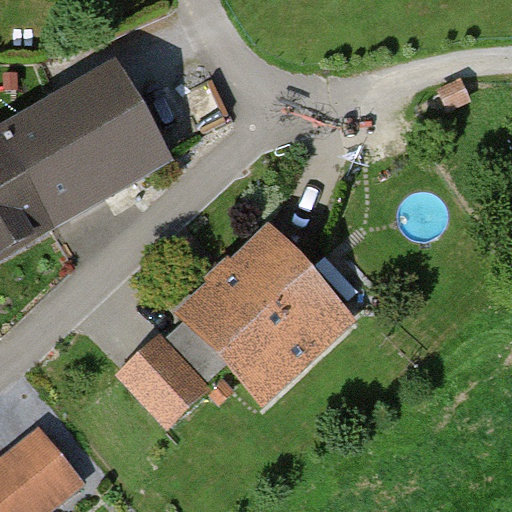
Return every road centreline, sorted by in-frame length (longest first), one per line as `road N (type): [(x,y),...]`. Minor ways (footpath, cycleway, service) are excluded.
road 1 (residential): [(0,373),(263,128),(264,99),(200,0)]
road 2 (track): [(511,63),(347,95),(264,99)]
